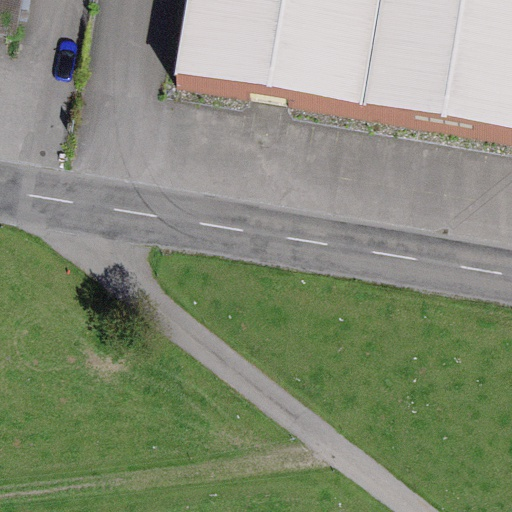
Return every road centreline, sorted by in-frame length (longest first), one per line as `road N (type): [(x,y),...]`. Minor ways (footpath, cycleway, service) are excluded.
road 1 (unclassified): [(419,511),(155,305),(108,254),(93,209)]
road 2 (tertiary): [(511,279),(93,209)]
